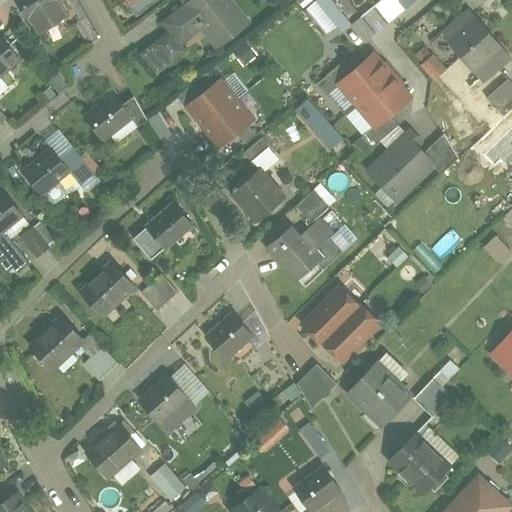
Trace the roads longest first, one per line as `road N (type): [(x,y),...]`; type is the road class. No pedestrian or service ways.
road 1 (residential): [(46,465),(241,267)]
road 2 (residential): [(0,329),(160,174)]
road 3 (residential): [(0,156),(118,48),(90,0)]
